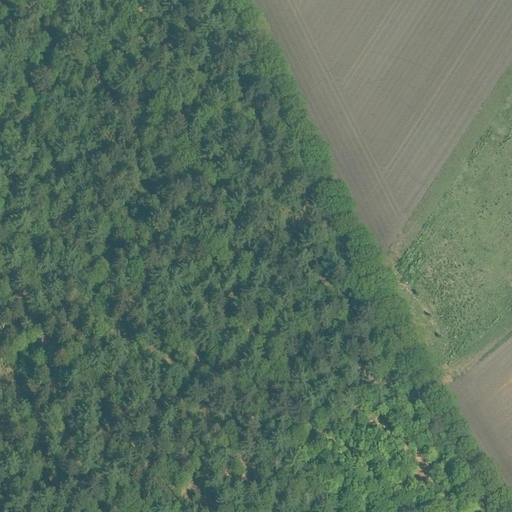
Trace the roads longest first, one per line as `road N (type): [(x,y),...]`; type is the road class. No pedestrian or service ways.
road 1 (track): [(219,0),(388,339),(494,511)]
road 2 (track): [(188,511),(413,384)]
